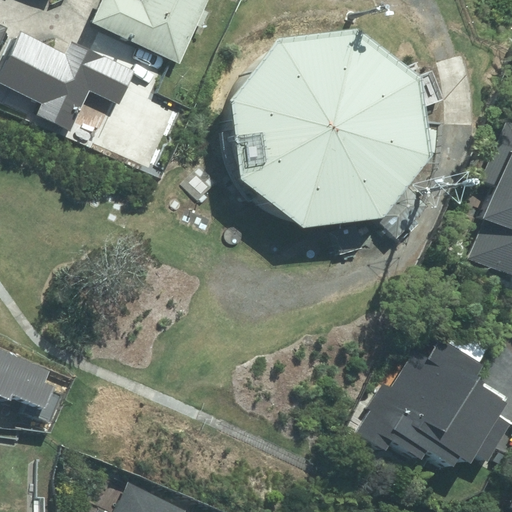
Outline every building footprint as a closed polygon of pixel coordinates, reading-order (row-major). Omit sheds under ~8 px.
[(53,59),(5,39),(0,50),(0,96),(34,111),(29,125),(62,139),(80,96),(113,110),(127,77),(154,88),(164,65),(171,68),(199,0),(93,0),(72,51),(59,45),(53,59)] [(383,218),(431,156),(421,77),(360,30),(278,41),(231,101),(242,180),(305,227),(383,218)] [(442,254),(511,286),(511,282),(511,134),(500,129),(442,254)] [(212,182),(197,167),(178,186),(193,201),(212,182)] [(377,390),(342,440),(370,459),(375,451),(402,470),(409,460),(434,478),(442,467),(449,472),(497,403),(413,344),(380,392),(377,390)] [(167,511),(123,486),(107,511),(167,511)] [(511,511),(511,497),(508,496),(499,511),(511,511)]
